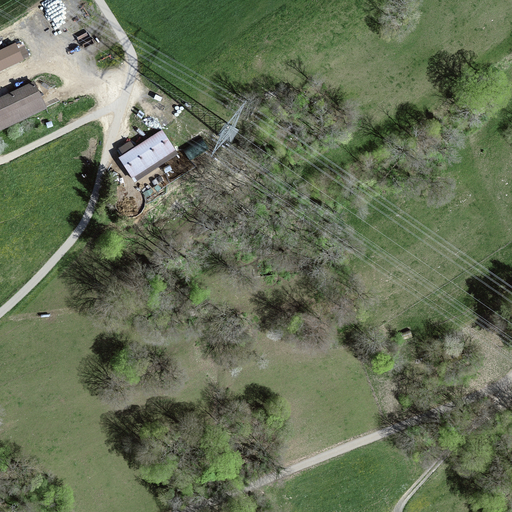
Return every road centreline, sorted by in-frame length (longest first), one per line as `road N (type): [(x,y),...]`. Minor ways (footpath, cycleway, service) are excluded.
road 1 (unclassified): [(0,310),(36,280),(88,211),(121,105),(132,57),(95,0)]
road 2 (unclassified): [(511,375),(182,511)]
road 3 (track): [(398,511),(511,376)]
road 4 (track): [(0,165),(121,105)]
